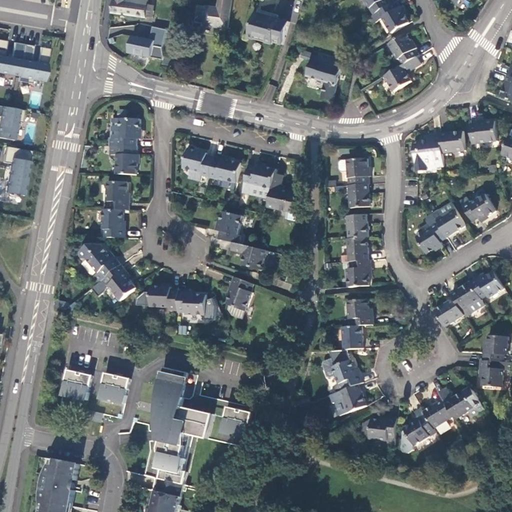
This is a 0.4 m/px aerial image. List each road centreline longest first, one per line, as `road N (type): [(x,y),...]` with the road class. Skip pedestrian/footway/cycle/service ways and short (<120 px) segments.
road 1 (tertiary): [(78,87),(23,380)]
road 2 (residential): [(167,92),(337,131),(388,127)]
road 3 (residential): [(388,127),(394,252),(413,293)]
road 4 (residential): [(429,321),(387,350),(383,368),(397,389),(450,355)]
road 5 (residential): [(20,435),(107,454),(117,474),(112,511)]
road 6 (residential): [(167,92),(160,215)]
